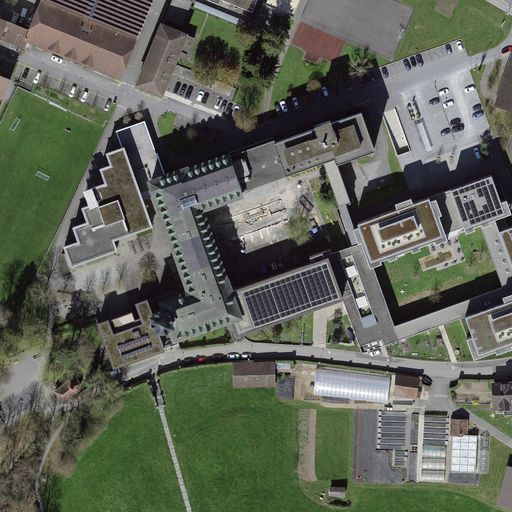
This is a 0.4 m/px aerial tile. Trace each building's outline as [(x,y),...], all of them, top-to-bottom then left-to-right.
[(121,79),(152,0),(41,0),(28,33),(25,41),(121,79)] [(191,6),(176,0),(173,0),(138,86),(162,96),(180,52),(186,54),(192,39),(179,34),(191,6)] [(224,0),(253,11),(257,0),(224,0)] [(0,40),(0,39),(23,48),(25,41),(28,33),(0,22),(0,40)] [(511,59),(497,105),(511,110),(511,59)] [(0,79),(0,98),(3,100),(9,84),(0,79)] [(338,207),(349,204),(336,166),(375,153),(362,112),(263,145),(219,160),(231,197),(275,183),(325,166),(338,207)] [(65,249),(72,268),(117,252),(113,241),(149,228),(135,189),(165,178),(145,122),(114,133),(119,149),(105,154),(109,165),(99,169),(105,185),(91,190),(96,205),(82,210),(87,226),(74,230),(79,244),(65,249)] [(237,336),(244,334),(227,287),(199,210),(231,197),(219,160),(165,178),(135,189),(149,228),(162,224),(186,294),(153,307),(168,349),(228,326),(232,338),(237,336)] [(432,198),(446,238),(480,226),(493,221),(511,215),(506,202),(500,204),(491,177),(432,198)] [(372,264),(446,238),(432,198),(359,224),(361,230),(353,233),(358,246),(361,245),(368,265),(372,264)] [(395,329),(399,341),(465,318),(511,300),(511,271),(498,234),(493,221),(480,226),(504,290),(395,329)] [(511,229),(498,234),(511,271),(511,229)] [(378,348),(399,341),(395,329),(372,264),(368,265),(361,245),(358,246),(332,255),(331,251),(323,254),(340,300),(343,309),(360,355),(378,348)] [(323,254),(227,287),(244,334),(340,300),(323,254)] [(511,300),(465,318),(472,339),(468,340),(475,361),(511,347),(511,300)] [(168,349),(153,307),(151,301),(135,307),(137,314),(99,328),(113,368),(168,349)] [(272,364),(231,366),(232,389),(273,387),(272,364)] [(388,402),(391,376),(317,367),(314,393),(388,402)] [(392,378),(390,397),(412,400),(414,381),(392,378)] [(69,379),(54,392),(63,404),(80,392),(81,384),(77,379),(69,379)] [(511,383),(494,385),(495,410),(509,410),(508,405),(511,404),(511,383)] [(466,418),(450,418),(449,432),(466,433),(466,418)] [(511,507),(511,467),(505,466),(496,504),(511,507)] [(341,486),(328,486),(329,496),(342,495),(341,486)]
